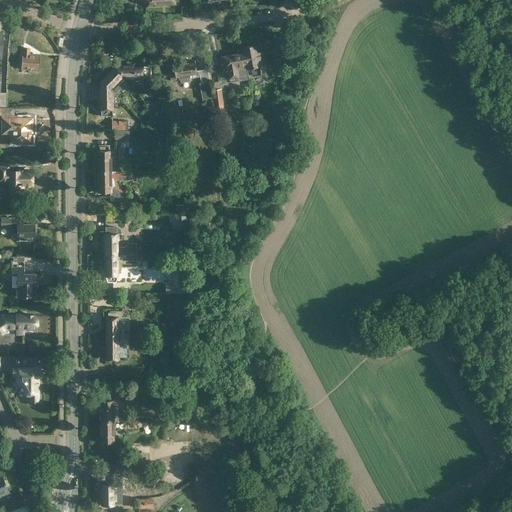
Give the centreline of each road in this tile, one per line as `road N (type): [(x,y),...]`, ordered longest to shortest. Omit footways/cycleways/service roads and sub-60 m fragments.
road 1 (secondary): [(73,441),(71,89),(79,29)]
road 2 (residential): [(79,29),(274,16),(289,0)]
